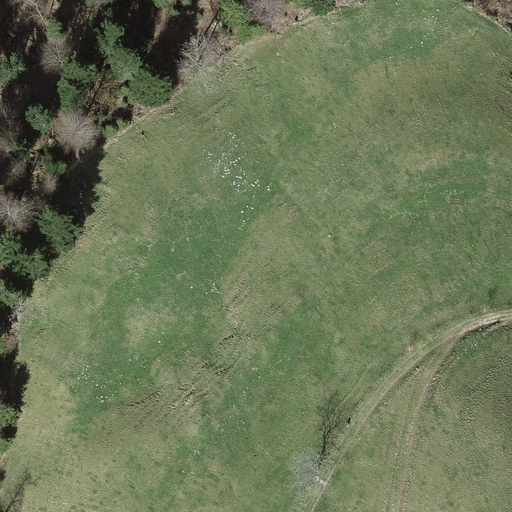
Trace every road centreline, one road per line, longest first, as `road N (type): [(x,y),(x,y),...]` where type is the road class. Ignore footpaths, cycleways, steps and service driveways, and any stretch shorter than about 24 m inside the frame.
road 1 (track): [(442,332),(368,407),(304,511)]
road 2 (track): [(442,332),(414,392),(385,511)]
